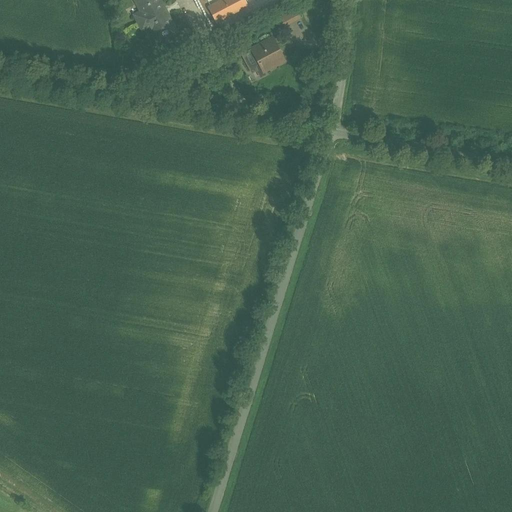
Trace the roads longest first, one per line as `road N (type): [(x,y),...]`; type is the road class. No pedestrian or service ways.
road 1 (unclassified): [(329,133),(215,511)]
road 2 (unclassified): [(0,73),(329,133)]
road 3 (unclassified): [(511,163),(329,133)]
road 4 (unclassified): [(329,133),(350,0)]
